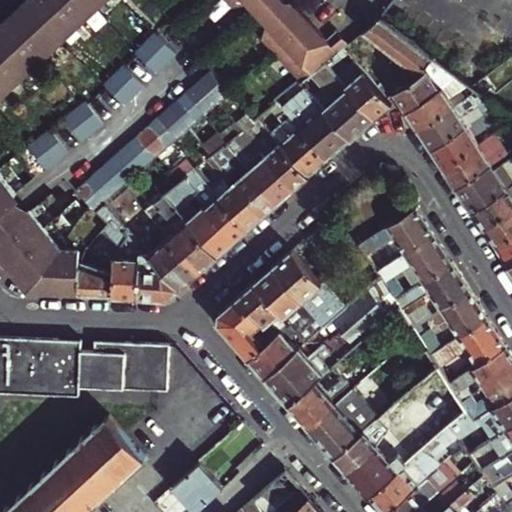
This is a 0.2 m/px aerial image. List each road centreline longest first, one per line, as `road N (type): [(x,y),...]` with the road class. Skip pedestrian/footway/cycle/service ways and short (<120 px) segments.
road 1 (residential): [(511,308),(420,167),(386,150),(364,157),(187,317)]
road 2 (residential): [(187,317),(357,511)]
road 3 (residential): [(187,317),(0,307)]
